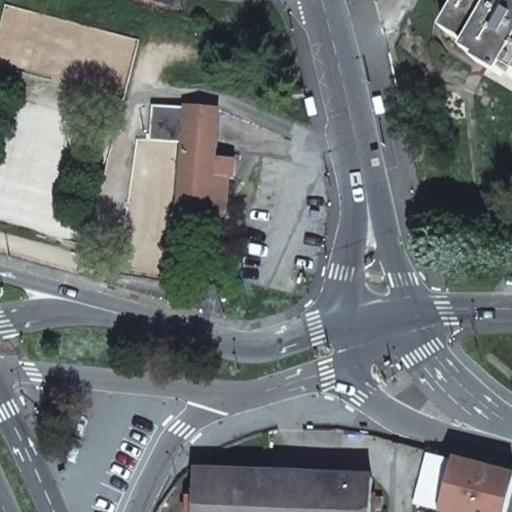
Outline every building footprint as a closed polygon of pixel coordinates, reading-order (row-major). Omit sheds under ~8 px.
[(505,68),(511,71),(511,0),(461,0),(444,30),(468,45),(464,52),(476,59),(474,62),(500,77),(505,68)] [(372,100),(376,116),(384,114),(380,98),(376,99),(372,100)] [(316,115),(312,99),(304,101),(308,117),(312,116),(316,115)] [(217,111),(185,108),(151,105),(149,141),(182,143),(176,212),(210,215),(210,212),(225,212),(227,178),(212,177),(214,157),(217,111)] [(233,158),(214,157),(212,177),(227,178),(232,178),(233,158)] [(201,311),(225,317),(216,286),(196,291),(201,311)] [(439,511),(453,458),(428,451),(414,505),(439,511)] [(506,511),(511,497),(511,490),(511,473),(453,458),(438,511),(506,511)] [(371,497),(372,479),(193,470),(192,496),(187,496),(186,511),(382,511),(383,497),(371,497)]
